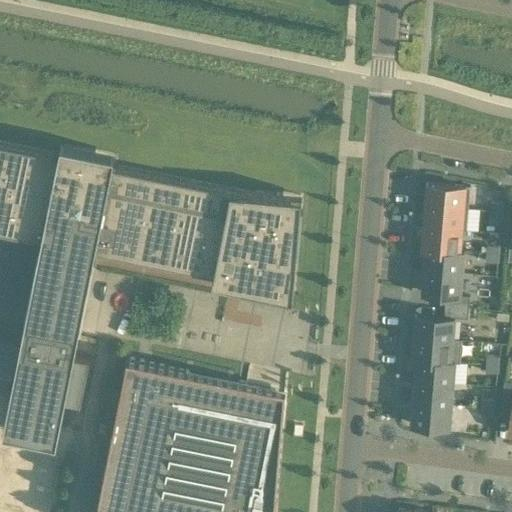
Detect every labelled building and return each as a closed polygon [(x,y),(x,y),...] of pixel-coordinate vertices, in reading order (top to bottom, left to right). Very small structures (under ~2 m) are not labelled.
[(19,343),(12,376),(13,377),(2,429),(56,440),(60,418),(65,397),(80,400),(89,356),(74,352),(95,248),(231,275),(232,273),(291,284),(298,204),(254,194),(254,192),(232,187),(0,140),(0,228),(41,237),(20,343),(19,343)] [(426,181),(424,203),(468,207),(470,184),(426,181)] [(491,201),(490,209),(502,210),(503,202),(491,201)] [(461,228),(461,229),(466,229),(468,207),(424,203),(423,225),(461,228)] [(490,209),(489,217),(501,218),(502,210),(490,209)] [(421,247),(425,248),(425,247),(460,250),(460,249),(461,229),(461,228),(423,225),(421,247)] [(487,244),(486,252),(498,253),(499,245),(487,244)] [(423,269),(462,272),(464,249),(460,249),(460,250),(425,247),(425,248),(423,269)] [(486,252),(486,260),(498,261),(498,253),(486,252)] [(445,293),(444,304),(469,306),(470,294),(460,294),(462,272),(423,269),(421,291),(445,293)] [(415,312),(413,335),(452,338),(452,337),(454,316),(468,317),(469,306),(444,304),(444,315),(415,312)] [(412,357),(415,358),(416,357),(454,361),(460,362),(462,338),(452,337),(452,338),(413,335),(412,357)] [(0,374),(12,376),(19,343),(0,339),(0,374)] [(487,354),(486,362),(498,363),(499,355),(487,354)] [(127,356),(95,511),(274,511),(286,387),(127,356)] [(414,379),(452,382),(454,361),(416,357),(415,358),(414,379)] [(485,370),(497,371),(498,363),(486,362),(485,370)] [(412,400),(451,404),(452,382),(414,379),(412,400)] [(511,431),(511,380),(504,380),(500,404),(511,405),(511,406),(509,431),(511,431)] [(481,397),(480,405),(492,406),(493,398),(481,397)] [(449,426),(451,404),(412,400),(410,422),(449,426)] [(479,413),(491,414),(492,406),(480,405),(479,413)] [(30,464),(0,457),(0,511),(45,511),(57,456),(32,451),(30,464)]
